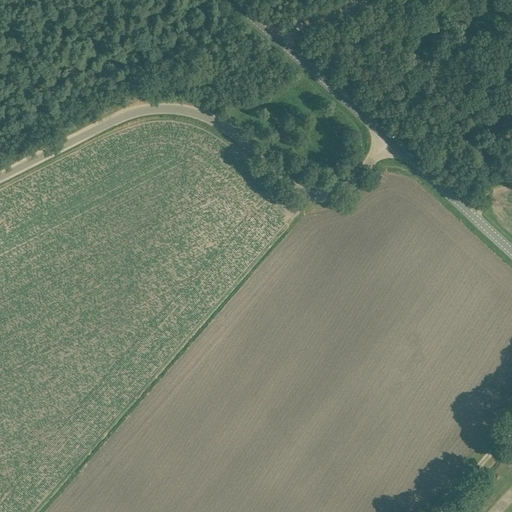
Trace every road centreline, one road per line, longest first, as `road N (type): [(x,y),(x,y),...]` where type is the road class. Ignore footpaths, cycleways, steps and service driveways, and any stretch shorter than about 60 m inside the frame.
road 1 (unclassified): [(0,178),(142,110),(194,111),(226,127),(313,197),(355,178),(389,139)]
road 2 (tertiary): [(389,139),(229,0)]
road 3 (tertiary): [(511,250),(389,139)]
